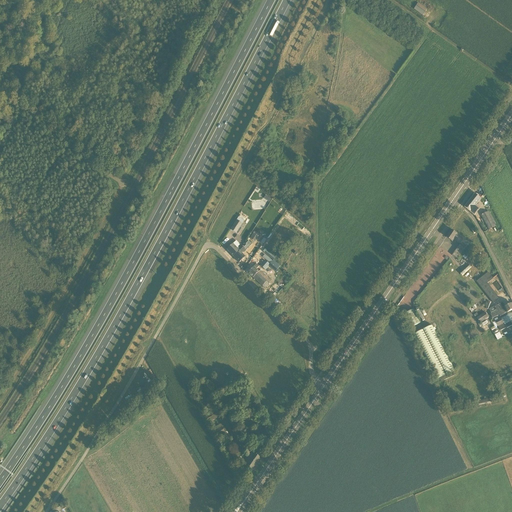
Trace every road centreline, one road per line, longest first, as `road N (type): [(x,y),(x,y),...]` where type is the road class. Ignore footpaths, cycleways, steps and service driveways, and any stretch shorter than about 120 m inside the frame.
road 1 (motorway): [(0,506),(117,320),(286,0)]
road 2 (motorway): [(270,0),(104,313),(0,480)]
road 3 (track): [(310,349),(317,340),(315,192),(345,0)]
road 4 (track): [(46,511),(211,246)]
road 5 (track): [(0,404),(64,297),(118,180)]
road 6 (secondary): [(324,385),(451,201)]
road 7 (unclassified): [(324,385),(311,371),(305,339),(211,246)]
road 8 (secondary): [(235,511),(324,385)]
road 9 (unclassified): [(118,180),(0,82)]
road 10 (track): [(511,455),(371,511)]
road 11 (track): [(392,0),(511,86)]
